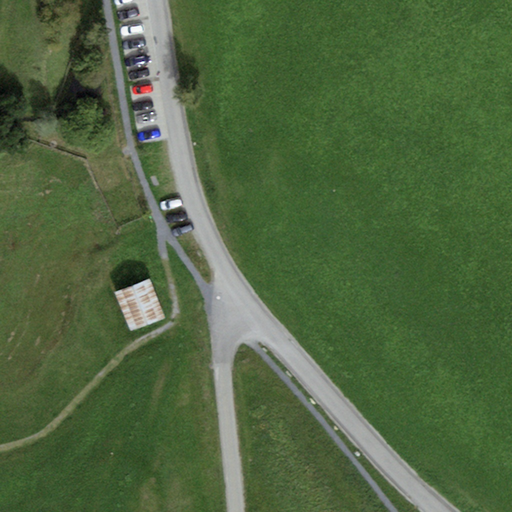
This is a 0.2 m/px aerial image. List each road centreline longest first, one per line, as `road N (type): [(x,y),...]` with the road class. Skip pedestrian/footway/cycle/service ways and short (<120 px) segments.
road 1 (unclassified): [(236,289),(179,217),(152,143),(121,0)]
road 2 (unclassified): [(236,289),(294,340),(439,511)]
road 3 (unclassified): [(232,511),(221,335),(236,289)]
